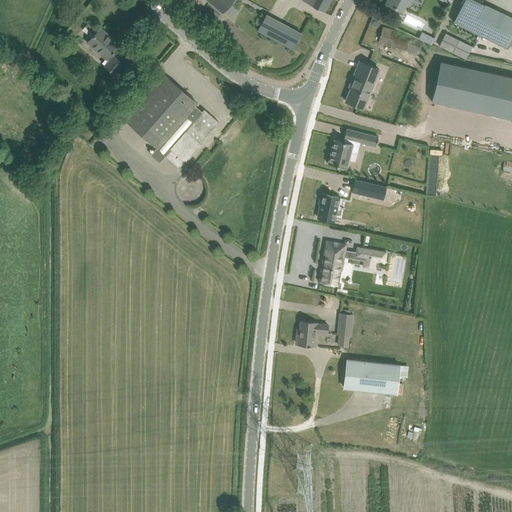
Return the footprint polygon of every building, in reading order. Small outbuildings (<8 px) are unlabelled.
[(306,0),(306,2),(324,12),(330,0),(306,0)] [(387,0),(386,3),(402,11),(404,6),(407,0),(387,0)] [(511,17),(476,0),(463,0),(453,22),(507,48),(511,37),(511,17)] [(302,33),(266,16),(258,33),(294,50),(302,33)] [(382,26),(378,42),(418,53),(422,38),(382,26)] [(93,36),(88,42),(106,58),(110,62),(106,66),(105,67),(114,74),(116,71),(123,64),(115,56),(114,57),(111,54),(120,44),(112,37),(111,38),(100,28),(97,31),(96,32),(93,36)] [(445,33),(439,46),(466,59),(472,46),(445,33)] [(346,101),(355,105),(363,108),(379,69),(359,61),(350,83),(352,84),(346,101)] [(511,77),(440,61),(431,101),(511,118),(511,77)] [(165,75),(125,120),(157,149),(151,155),(159,162),(165,155),(178,167),(184,161),(185,161),(200,143),(218,122),(204,109),(200,114),(193,108),(197,104),(165,75)] [(346,129),(344,138),(347,139),(360,142),(376,147),(378,137),(346,129)] [(334,139),(328,164),(347,169),(349,160),(355,161),(357,154),(351,152),(353,144),(346,142),(334,139)] [(355,180),(352,192),(383,200),(386,187),(355,180)] [(321,204),(318,218),(334,221),(339,197),(322,194),(320,204),(321,204)] [(326,241),(319,282),(338,285),(345,244),(326,241)] [(356,252),(355,256),(365,258),(376,260),(384,261),(385,251),(357,247),(356,252)] [(337,335),(338,335),(337,346),(349,347),(350,336),(351,336),(354,314),(339,313),(337,335)] [(297,344),(307,345),(308,345),(308,346),(310,347),(310,345),(314,346),(316,332),(327,333),(328,325),(317,324),(317,323),(301,321),(300,335),(298,335),(297,344)] [(346,358),(343,388),(396,394),(400,364),(346,358)] [(409,421),(423,422),(423,412),(410,411),(409,421)]
